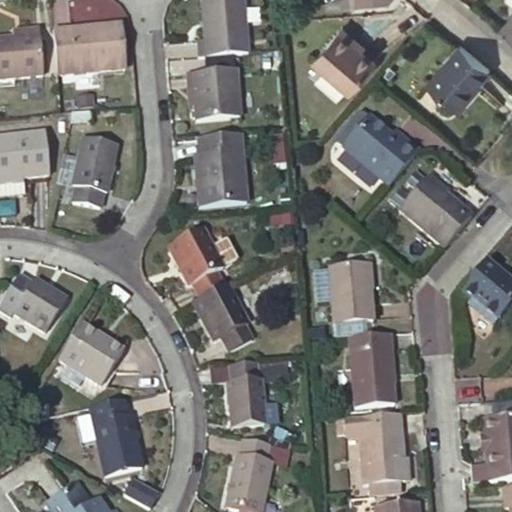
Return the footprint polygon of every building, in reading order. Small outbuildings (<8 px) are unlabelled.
[(196,43),(197,60),(246,56),(242,0),(199,0),(203,43),(196,43)] [(511,16),(501,30),(511,39),(511,16)] [(52,32),(56,77),(124,71),(120,25),(52,32)] [(342,26),(339,31),(361,49),(364,45),(342,26)] [(12,34),(13,40),(38,38),(37,31),(12,34)] [(361,49),(339,31),(313,62),(349,92),(376,61),(361,49)] [(38,38),(13,40),(0,41),(0,82),(42,79),(38,38)] [(457,109),(489,70),(460,45),(427,84),(457,109)] [(186,76),(187,92),(192,92),(194,108),(195,124),(238,120),(234,72),(186,76)] [(342,150),(386,189),(417,153),(404,142),(400,147),(390,138),(368,119),(367,121),(359,113),(343,132),(351,139),(342,150)] [(334,143),(342,150),(351,139),(343,132),(334,143)] [(400,147),(404,142),(394,133),(390,138),(400,147)] [(0,183),(19,181),(48,178),(44,135),(0,139),(0,183)] [(239,138),(195,142),(197,158),(192,158),(196,210),(244,207),(239,138)] [(268,140),(269,161),(282,160),(281,139),(268,140)] [(114,149),(81,142),(76,162),(70,190),(74,191),(70,206),(98,212),(101,197),(104,197),(114,149)] [(76,162),(61,158),(55,187),(70,190),(76,162)] [(282,160),(269,161),(270,171),(283,170),(282,160)] [(428,176),(424,180),(445,197),(448,193),(428,176)] [(397,212),(442,251),(470,218),(445,197),(424,180),(397,212)] [(0,199),(21,197),(19,181),(0,183),(0,199)] [(292,216),(284,217),(285,227),(293,226),(292,216)] [(285,227),(284,217),(265,219),(266,229),(285,227)] [(199,286),(205,300),(229,289),(222,274),(229,271),(209,230),(176,246),(195,287),(199,286)] [(511,285),(484,262),(458,293),(470,303),(494,323),(511,301),(511,285)] [(367,267),(327,270),(332,327),(372,324),(367,267)] [(17,279),(0,307),(0,316),(10,321),(12,317),(44,337),(66,302),(33,283),(30,288),(17,279)] [(205,300),(199,303),(219,344),(226,340),(233,355),(257,343),(249,329),(252,327),(232,287),(229,289),(205,300)] [(494,323),(470,303),(467,307),(491,327),(494,323)] [(122,352),(80,326),(57,363),(99,390),(122,352)] [(387,337),(347,340),(352,412),(392,408),(387,337)] [(255,366),(228,368),(230,385),(227,386),(231,431),(262,429),(259,383),(256,382),(256,380),(255,368),(255,366)] [(255,368),(256,380),(271,379),(270,367),(255,368)] [(125,419),(121,404),(87,412),(103,480),(140,471),(128,419),(125,419)] [(392,418),(342,422),(343,439),(359,438),(362,488),(366,488),(398,486),(403,486),(402,462),(400,433),(394,434),(392,418)] [(472,486),(486,485),(511,482),(511,418),(480,421),(482,438),(483,454),(484,467),(470,468),(472,486)] [(266,448),(240,443),(238,459),(234,458),(225,511),(260,511),(269,465),(263,464),(266,448)] [(122,498),(146,511),(148,511),(157,497),(130,482),(122,498)] [(76,486),(69,490),(84,511),(89,506),(76,486)] [(398,486),(366,488),(367,495),(399,494),(398,486)] [(84,511),(69,490),(43,508),(45,511),(105,511),(98,500),(89,506),(84,511)] [(511,511),(511,491),(501,493),(503,511),(508,511),(507,511),(511,511)]
